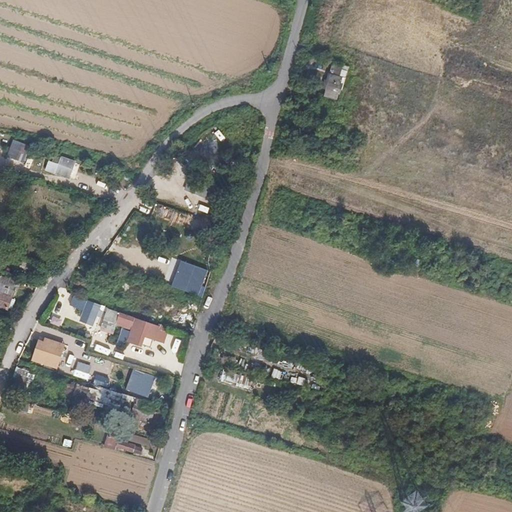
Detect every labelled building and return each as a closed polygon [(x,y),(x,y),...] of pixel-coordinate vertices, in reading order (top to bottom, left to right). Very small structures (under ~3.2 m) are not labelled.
[(326,89),(328,90),(327,92),(326,97),(333,99),(335,92),(340,93),(344,78),(330,74),(326,89)] [(5,156),(19,162),(26,145),(12,139),(5,156)] [(82,173),(84,166),(61,159),(59,166),(82,173)] [(206,271),(179,262),(177,268),(186,272),(180,290),(197,296),(206,271)] [(0,305),(8,309),(18,282),(0,275),(0,305)] [(132,325),(134,317),(105,307),(104,310),(107,311),(105,316),(118,319),(117,323),(133,329),(129,341),(139,344),(142,335),(154,340),(158,325),(137,318),(134,325),(132,325)] [(46,336),(45,339),(44,340),(39,339),(33,359),(58,367),(66,342),(46,336)] [(94,373),(95,366),(89,364),(87,371),(94,373)] [(24,382),(29,370),(17,366),(12,378),(24,382)] [(141,372),(138,387),(152,390),(155,375),(141,372)] [(96,375),(93,381),(102,385),(105,379),(96,375)] [(156,404),(104,387),(101,386),(101,389),(77,382),(77,383),(71,381),(68,391),(103,402),(102,407),(109,409),(111,405),(123,409),(125,403),(134,407),(131,417),(127,415),(125,423),(147,430),(152,416),(155,417),(157,412),(154,411),(156,404)] [(21,398),(25,385),(16,382),(11,395),(21,398)] [(27,411),(29,403),(6,396),(3,404),(27,411)] [(142,447),(118,440),(119,434),(110,431),(105,446),(115,449),(116,445),(140,453),(142,447)]
